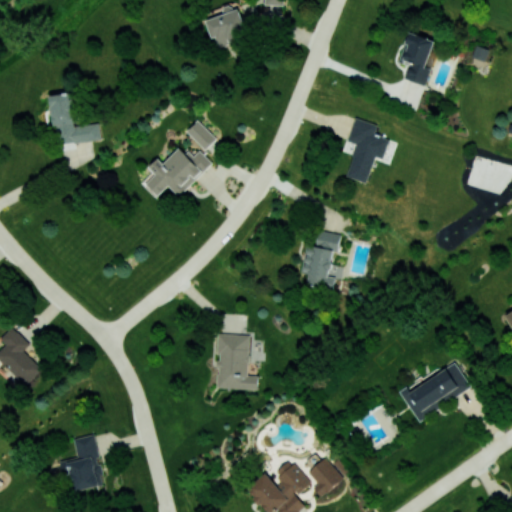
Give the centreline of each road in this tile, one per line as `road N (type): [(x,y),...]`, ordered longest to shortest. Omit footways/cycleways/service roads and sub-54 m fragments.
road 1 (residential): [(108,338),(196,264),(248,204),(283,142),(339,0)]
road 2 (residential): [(0,231),(117,354)]
road 3 (residential): [(117,354),(141,406),(163,493)]
road 4 (residential): [(404,511),(511,435)]
